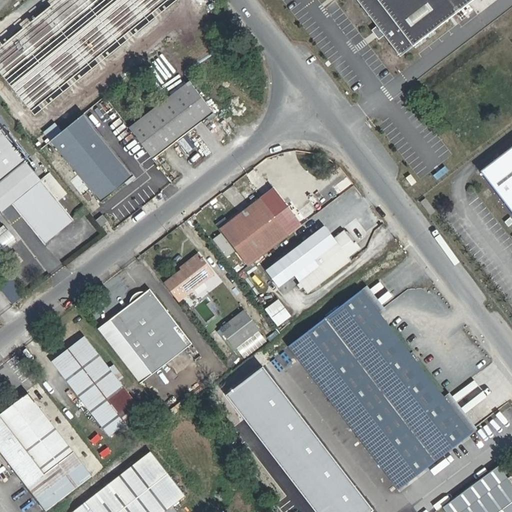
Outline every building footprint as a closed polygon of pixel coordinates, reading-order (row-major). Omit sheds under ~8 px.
[(353,0),(396,56),(467,0),(353,0)] [(109,77),(73,33),(36,62),(72,107),(109,77)] [(214,111),(190,81),(131,128),(154,158),(214,111)] [(136,175),(85,112),(63,130),(52,139),(103,201),(136,175)] [(57,123),(33,140),(40,149),(52,139),(63,130),(57,123)] [(43,180),(0,127),(0,208),(3,212),(15,203),(46,242),(75,219),(59,200),(43,180)] [(511,137),(473,168),(511,218),(511,137)] [(427,150),(424,147),(415,154),(417,158),(427,150)] [(67,193),(52,174),(43,180),(59,200),(67,193)] [(345,188),(331,198),(336,204),(349,195),(345,188)] [(229,217),(220,223),(251,265),(300,230),(273,192),(232,221),(229,217)] [(109,234),(116,228),(109,219),(102,225),(109,234)] [(20,237),(9,222),(0,227),(0,236),(7,246),(20,237)] [(334,232),(291,264),(311,292),(353,259),(351,255),(365,244),(360,238),(356,241),(349,231),(346,228),(337,235),(334,232)] [(360,238),(353,229),(349,231),(356,241),(360,238)] [(185,266),(186,270),(168,283),(181,299),(217,272),(203,254),(185,266)] [(208,289),(223,281),(219,274),(204,282),(208,289)] [(1,285),(15,302),(25,294),(12,277),(1,285)] [(132,303),(112,318),(153,374),(194,343),(152,287),(146,291),(140,291),(133,297),(132,303)] [(392,312),(373,287),(367,292),(386,317),(392,312)] [(422,364),(415,355),(386,317),(367,292),(294,349),(403,492),(476,436),(448,399),(422,364)] [(281,297),(267,307),(280,324),(294,315),(281,297)] [(262,330),(247,310),(222,329),(237,349),(262,330)] [(87,336),(53,361),(108,436),(142,410),(121,381),(110,367),(87,336)] [(425,362),(419,353),(415,355),(422,364),(425,362)] [(128,376),(117,362),(110,367),(121,381),(128,376)] [(29,391),(0,413),(0,450),(45,511),(92,476),(29,391)] [(483,431),(455,394),(448,399),(476,436),(483,431)] [(161,511),(183,496),(150,452),(71,511),(161,511)] [(511,511),(511,479),(503,468),(457,503),(463,511),(511,511)] [(448,511),(463,511),(457,503),(447,510),(448,511)]
